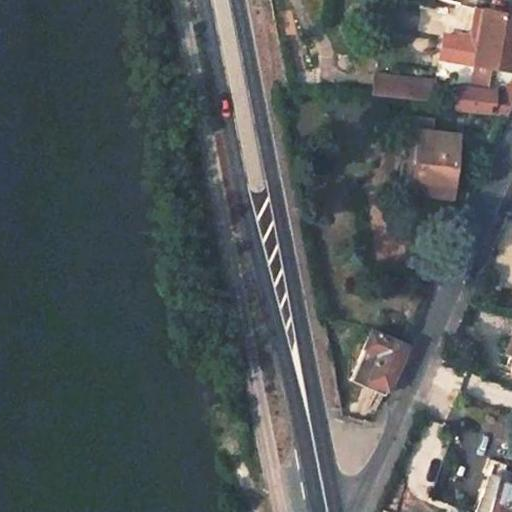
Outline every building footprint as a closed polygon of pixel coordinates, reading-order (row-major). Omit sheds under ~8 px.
[(454,86),(451,110),(506,116),(511,101),(511,76),(509,75),(511,58),(511,16),(480,9),(473,53),(471,63),(493,68),(490,82),(494,85),(504,86),(498,91),(466,88),(454,86)] [(430,81),(372,73),(369,89),(427,98),(430,81)] [(415,130),(409,190),(447,194),(454,135),(415,130)] [(369,331),(349,379),(384,394),(405,345),(369,331)] [(511,511),(511,469),(491,462),(479,494),(472,511),(511,511)]
